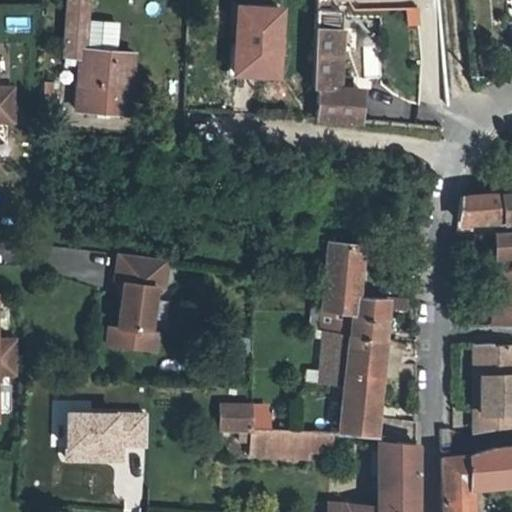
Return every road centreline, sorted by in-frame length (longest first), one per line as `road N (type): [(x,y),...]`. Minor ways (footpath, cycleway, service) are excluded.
road 1 (residential): [(511,94),(464,131),(425,276),(424,511)]
road 2 (track): [(464,131),(449,88),(446,0)]
